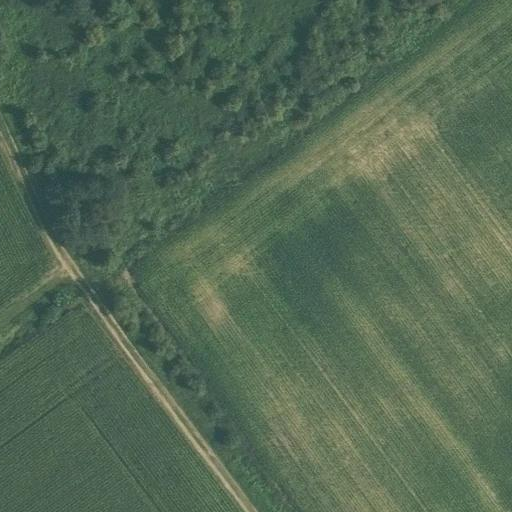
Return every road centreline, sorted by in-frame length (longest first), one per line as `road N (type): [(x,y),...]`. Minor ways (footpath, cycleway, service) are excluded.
road 1 (track): [(71,271),(431,0)]
road 2 (track): [(71,271),(247,511)]
road 3 (track): [(0,132),(71,271)]
